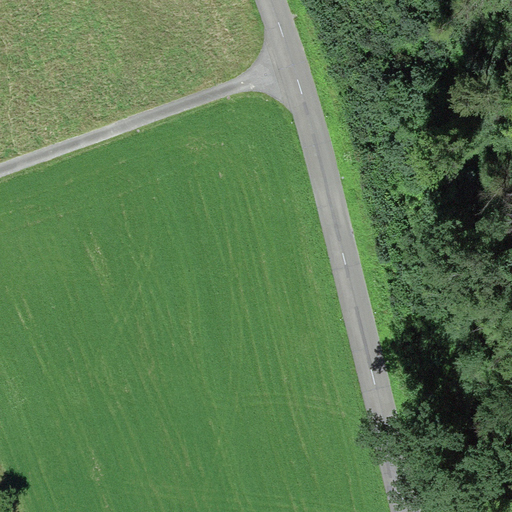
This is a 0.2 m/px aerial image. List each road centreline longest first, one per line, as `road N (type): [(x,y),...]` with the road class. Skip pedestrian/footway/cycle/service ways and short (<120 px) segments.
road 1 (tertiary): [(272,0),(405,511)]
road 2 (track): [(0,170),(295,67)]
